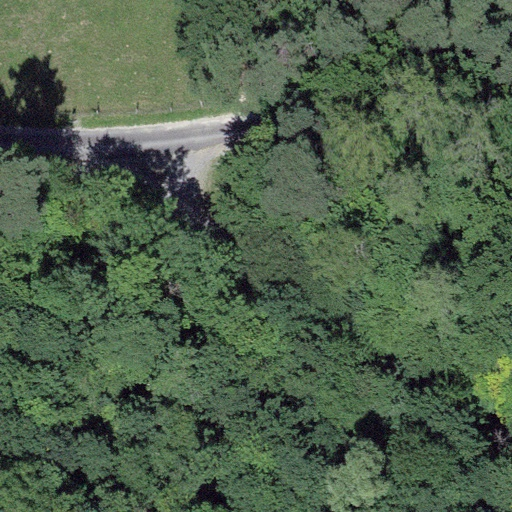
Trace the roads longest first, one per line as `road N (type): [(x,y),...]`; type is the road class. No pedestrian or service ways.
road 1 (track): [(452,98),(159,137),(162,191),(211,242),(511,424)]
road 2 (unclassified): [(0,141),(159,137)]
